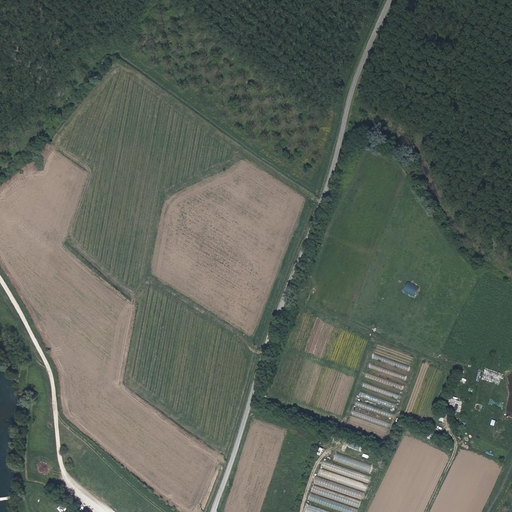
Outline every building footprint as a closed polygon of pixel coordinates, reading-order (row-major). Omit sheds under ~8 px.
[(309,202),(213,180),(209,198),(305,219),(309,202)] [(416,297),(421,285),(409,280),(404,292),(416,297)] [(371,471),(373,465),(337,454),(335,460),(371,471)] [(361,507),(371,475),(351,469),(348,476),(342,475),(341,478),(349,481),(347,486),(328,480),(326,485),(343,491),(340,500),(361,507)] [(349,511),(355,511),(357,508),(312,494),(310,499),(349,511)]
